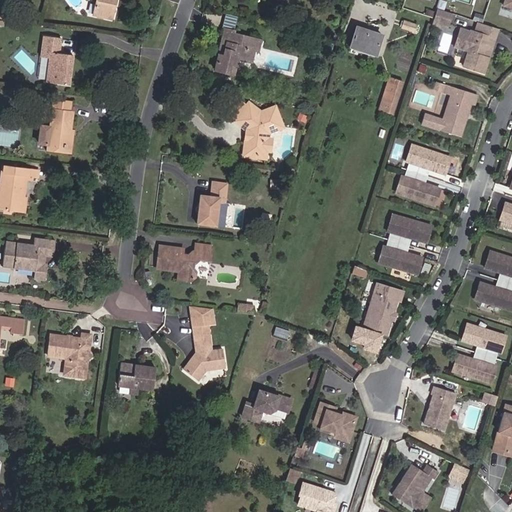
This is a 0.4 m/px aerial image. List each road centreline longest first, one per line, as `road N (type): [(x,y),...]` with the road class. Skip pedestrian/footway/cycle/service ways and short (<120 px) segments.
road 1 (residential): [(385,395),(444,285),(511,100)]
road 2 (residential): [(129,306),(121,296),(143,140),(188,0)]
road 3 (residential): [(385,395),(383,439),(358,511)]
